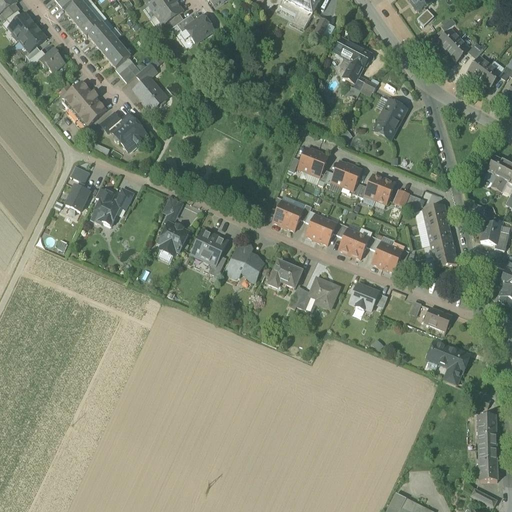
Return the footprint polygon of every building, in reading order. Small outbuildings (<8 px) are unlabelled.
[(17,5),(13,0),(1,0),(0,1),(0,17),(15,7),(17,5)] [(71,2),(68,0),(64,0),(58,5),(62,10),(71,2)] [(82,0),(80,2),(87,11),(93,6),(88,0),(82,0)] [(148,7),(156,18),(175,4),(172,0),(158,0),(152,4),(148,7)] [(249,0),(247,4),(260,10),(265,0),(249,0)] [(280,8),(309,23),(312,17),(321,0),(283,0),(283,2),(280,8)] [(418,13),(419,14),(422,12),(424,10),(432,5),(428,0),(408,0),(413,6),(412,7),(417,13),(418,13)] [(62,10),(65,14),(75,7),(71,2),(62,10)] [(80,2),(75,7),(65,14),(73,23),(87,11),(80,2)] [(183,15),(175,4),(156,18),(163,28),(165,27),(180,17),(183,15)] [(87,11),(94,19),(100,14),(93,6),(87,11)] [(0,17),(4,24),(6,22),(18,14),(19,13),(15,7),(0,17)] [(426,13),(424,10),(422,12),(424,15),(417,22),(423,29),(434,19),(427,12),(426,13)] [(94,19),(87,11),(73,23),(79,31),(94,19)] [(6,22),(12,28),(22,19),(18,14),(6,22)] [(106,22),(100,14),(94,19),(101,27),(102,26),(106,22)] [(17,44),(19,43),(36,29),(25,17),(22,19),(12,28),(8,31),(13,36),(13,39),(17,44)] [(169,33),(177,27),(184,23),(180,17),(165,27),(169,33)] [(191,17),(184,23),(177,27),(182,35),(187,31),(186,31),(186,30),(195,24),(191,17)] [(101,27),(94,19),(79,31),(86,39),(102,26),(101,27)] [(193,44),(197,45),(213,33),(203,19),(195,24),(186,30),(191,37),(191,41),(193,44)] [(314,34),(322,38),(329,24),(322,20),(314,34)] [(443,27),(446,33),(456,26),(452,20),(443,27)] [(109,34),(102,26),(86,39),(87,40),(88,38),(95,46),(109,34)] [(46,41),(36,29),(19,43),(29,55),(46,41)] [(114,30),(109,34),(116,42),(121,38),(114,30)] [(436,44),(446,54),(460,41),(451,31),(444,38),(443,37),(436,44)] [(109,34),(95,46),(102,55),(116,42),(109,34)] [(355,86),(359,79),(371,56),(342,41),(334,56),(351,65),(343,79),(355,86)] [(469,51),(460,41),(446,54),(456,65),(464,58),(463,57),(469,51)] [(123,51),(116,42),(102,55),(109,63),(123,51)] [(464,58),(468,62),(479,51),(474,47),(469,51),(463,57),(464,58)] [(48,71),(53,77),(65,66),(59,60),(57,57),(59,56),(54,51),(46,58),(39,63),(46,72),(48,71)] [(130,59),(123,51),(109,63),(116,71),(129,60),(130,59)] [(483,55),(479,51),(468,62),(473,66),(474,67),(479,60),(483,55)] [(29,63),(33,68),(39,63),(46,58),(41,53),(29,63)] [(115,72),(119,76),(133,65),(129,60),(116,71),(115,72)] [(467,74),(478,83),(490,68),(479,60),(474,67),(473,66),(467,74)] [(493,63),(490,68),(501,76),(504,72),(493,63)] [(136,69),(133,65),(119,76),(123,81),(137,69),(136,69)] [(136,78),(142,86),(148,80),(149,81),(157,75),(149,67),(136,78)] [(501,76),(490,68),(478,83),(490,92),(496,84),(495,84),(501,76)] [(140,74),(137,69),(123,81),(126,86),(140,74)] [(506,83),(509,78),(511,73),(507,69),(500,80),(506,83)] [(212,79),(218,82),(222,73),(217,70),(212,79)] [(360,93),(362,89),(366,82),(359,79),(355,86),(353,90),(351,89),(346,98),(355,102),(360,93)] [(149,113),(152,114),(159,107),(162,108),(166,104),(166,101),(149,81),(148,80),(142,86),(136,91),(135,94),(143,103),(143,106),(149,113)] [(377,88),(366,82),(362,89),(373,95),(377,88)] [(106,114),(96,102),(92,97),(82,86),(73,93),(64,101),(87,129),(106,114)] [(59,96),(64,101),(73,93),(68,88),(59,96)] [(362,89),(360,93),(371,100),(373,95),(362,89)] [(373,134),(389,143),(406,112),(390,103),(373,134)] [(100,127),(108,136),(111,134),(111,133),(121,124),(114,115),(100,127)] [(120,145),(125,151),(132,146),(135,150),(147,139),(130,120),(126,123),(125,121),(121,124),(111,133),(111,134),(115,139),(114,140),(114,142),(116,146),(119,146),(120,145)] [(132,146),(125,151),(128,155),(135,150),(132,146)] [(298,172),(309,176),(317,155),(306,151),(298,172)] [(328,160),(317,155),(309,176),(320,180),(323,172),(328,160)] [(288,173),(293,175),(299,162),(294,160),(288,173)] [(491,190),(496,192),(509,167),(495,160),(487,174),(496,179),(493,185),(491,190)] [(332,185),(342,189),(350,169),(339,164),(334,176),(331,185),(332,185)] [(511,168),(509,167),(496,192),(501,195),(507,184),(511,187),(511,168)] [(90,176),(75,169),(70,180),(84,187),(90,176)] [(361,173),(350,169),(342,189),(353,194),(357,185),(361,173)] [(323,189),(324,185),(329,174),(323,172),(320,180),(317,186),(323,189)] [(334,176),(329,174),(324,185),(330,187),(331,185),(334,176)] [(496,179),(487,174),(484,181),(493,185),(496,179)] [(317,188),(317,186),(320,180),(309,176),(306,183),(317,188)] [(366,199),(375,203),(384,182),(373,178),(368,190),(364,198),(366,199)] [(395,186),(384,182),(375,203),(386,207),(395,186)] [(511,193),(511,187),(507,184),(501,195),(509,199),(511,195),(511,193)] [(339,196),(342,189),(332,185),(329,192),(339,196)] [(352,196),(358,198),(362,187),(357,185),(353,194),(352,196)] [(368,190),(362,187),(358,198),(363,201),(364,198),(368,190)] [(90,196),(75,189),(66,208),(80,215),(90,196)] [(120,210),(126,213),(133,197),(122,191),(117,203),(118,204),(117,206),(121,208),(120,210)] [(95,200),(101,203),(105,194),(99,192),(95,200)] [(393,206),(404,210),(410,197),(398,192),(393,206)] [(91,222),(101,227),(102,226),(104,222),(108,221),(114,224),(114,222),(116,223),(118,218),(117,218),(120,210),(121,208),(117,206),(111,203),(113,198),(105,194),(101,203),(91,222)] [(405,208),(411,210),(415,199),(410,197),(405,208)] [(281,204),(292,208),(295,203),(284,198),(282,201),(281,204)] [(272,210),(278,212),(281,204),(282,201),(277,199),(272,210)] [(373,209),(375,203),(366,199),(364,205),(373,209)] [(421,201),(415,199),(411,210),(416,213),(421,201)] [(169,218),(175,221),(182,207),(170,202),(164,215),(169,218)] [(305,208),(295,203),(292,208),(303,213),(305,208)] [(272,224),(283,229),(292,208),(281,204),(278,212),(272,224)] [(473,205),(471,211),(482,215),(485,209),(473,205)] [(300,222),(305,224),(310,213),(311,210),(306,207),(305,208),(303,213),(300,222)] [(303,213),(292,208),(283,229),(294,234),(300,222),(303,213)] [(422,213),(425,225),(446,220),(444,208),(422,213)] [(315,215),(310,213),(305,224),(311,227),(314,218),(315,215)] [(414,215),(417,227),(425,225),(422,213),(414,215)] [(485,225),(497,228),(498,222),(485,216),(483,223),(485,223),(485,225)] [(169,226),(172,228),(175,221),(169,218),(165,226),(168,227),(169,226)] [(306,238),(317,243),(325,222),(314,218),(311,227),(306,238)] [(425,225),(428,237),(449,232),(446,220),(425,225)] [(104,222),(102,226),(111,230),(114,224),(108,221),(104,222)] [(336,227),(325,222),(317,243),(328,248),(333,236),(336,227)] [(333,236),(338,238),(343,227),(337,225),(336,227),(333,236)] [(428,237),(425,225),(417,227),(419,239),(428,237)] [(495,248),(496,249),(501,229),(497,228),(485,225),(485,226),(486,226),(485,233),(483,232),(480,245),(495,248)] [(174,257),(175,258),(176,255),(179,256),(189,235),(182,233),(183,231),(177,227),(176,229),(172,228),(169,226),(168,227),(162,240),(159,247),(162,248),(160,251),(161,251),(174,257)] [(347,232),(358,236),(361,231),(350,226),(348,229),(347,232)] [(348,229),(343,227),(338,238),(344,241),(347,232),(348,229)] [(509,231),(501,229),(496,249),(495,248),(494,252),(504,254),(509,231)] [(361,230),(361,231),(358,236),(369,241),(371,238),(372,235),(361,230)] [(339,253),(349,257),(358,236),(347,232),(344,241),(339,253)] [(428,237),(430,248),(452,244),(449,232),(428,237)] [(214,265),(217,266),(220,259),(226,246),(212,239),(212,237),(203,233),(192,258),(201,262),(202,259),(214,265)] [(369,241),(358,236),(349,257),(361,262),(366,249),(369,241)] [(227,244),(212,237),(212,239),(226,246),(227,244)] [(430,248),(428,237),(419,239),(422,250),(430,248)] [(366,249),(371,252),(376,241),(371,238),(369,241),(366,249)] [(381,245),(392,250),(394,244),(383,239),(382,243),(381,245)] [(382,243),(376,241),(371,252),(377,254),(381,245),(382,243)] [(430,248),(433,260),(454,255),(452,244),(430,248)] [(372,266),(383,271),(392,250),(381,245),(377,254),(372,266)] [(248,257),(250,254),(249,248),(246,246),(236,250),(238,256),(241,255),(242,257),(244,256),(246,257),(248,257)] [(235,257),(238,256),(236,250),(224,274),(229,283),(234,285),(237,283),(241,275),(242,274),(240,273),(239,271),(239,269),(239,267),(232,264),(235,257)] [(403,255),(392,250),(383,271),(394,275),(399,263),(403,255)] [(174,257),(161,251),(157,259),(170,265),(174,257)] [(399,263),(404,266),(409,255),(404,252),(403,255),(399,263)] [(240,273),(242,274),(241,275),(246,277),(248,282),(254,285),(263,267),(258,264),(257,261),(248,257),(246,257),(244,256),(242,257),(241,255),(238,256),(235,257),(232,264),(239,267),(239,269),(239,271),(240,273)] [(457,268),(454,255),(433,260),(436,272),(457,268)] [(201,262),(213,268),(214,265),(202,259),(201,262)] [(209,276),(217,280),(226,262),(220,259),(217,266),(214,265),(213,268),(209,276)] [(506,272),(511,274),(511,265),(497,260),(494,268),(506,273),(506,272)] [(402,275),(407,277),(412,266),(406,264),(402,275)] [(278,265),(271,281),(278,284),(294,291),(301,275),(278,265)] [(511,304),(511,274),(506,272),(506,273),(502,281),(506,282),(504,287),(499,299),(500,300),(511,304)] [(442,285),(445,287),(456,284),(453,273),(440,276),(442,285)] [(309,298),(312,300),(317,302),(322,304),(320,308),(330,313),(339,291),(316,281),(310,296),(309,298)] [(357,287),(350,305),(357,308),(356,310),(363,313),(364,311),(371,314),(374,307),(378,296),(357,287)] [(292,301),(298,304),(304,293),(298,289),(292,301)] [(310,296),(304,293),(298,304),(296,309),(306,313),(312,300),(309,298),(310,296)] [(388,300),(378,296),(374,307),(383,311),(388,300)] [(316,306),(317,302),(312,300),(306,313),(312,316),(316,306)] [(510,309),(511,304),(500,300),(499,304),(510,309)] [(288,309),(295,312),(296,309),(298,304),(292,301),(288,309)] [(409,316),(416,318),(420,307),(414,305),(409,316)] [(424,325),(445,334),(451,319),(430,311),(424,325)] [(437,339),(435,344),(445,349),(447,344),(437,339)] [(432,356),(431,360),(439,363),(444,365),(443,368),(450,370),(444,384),(455,389),(461,375),(462,376),(469,359),(445,350),(445,349),(435,344),(430,355),(432,356)] [(438,366),(439,363),(431,360),(427,369),(436,373),(438,366)] [(476,406),(487,411),(490,403),(479,399),(476,406)] [(477,419),(478,452),(496,452),(495,419),(477,419)] [(497,484),(496,452),(478,452),(479,485),(497,484)] [(471,498),(493,510),(496,504),(474,492),(471,498)] [(427,511),(421,508),(396,496),(387,511),(427,511)]
